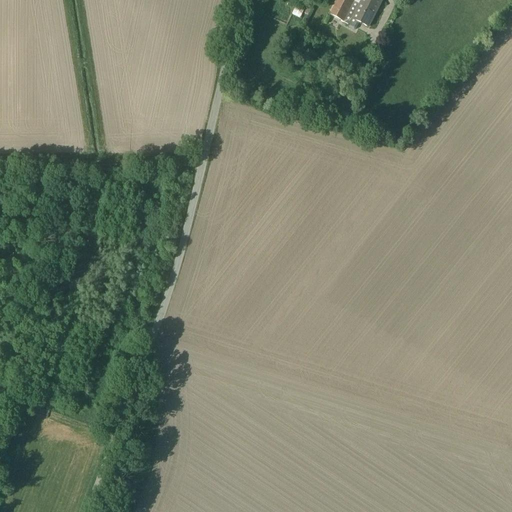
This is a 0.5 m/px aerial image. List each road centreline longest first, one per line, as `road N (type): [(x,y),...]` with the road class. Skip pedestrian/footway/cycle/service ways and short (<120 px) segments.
road 1 (unclassified): [(242,0),(164,309),(91,511)]
road 2 (track): [(0,162),(203,164)]
